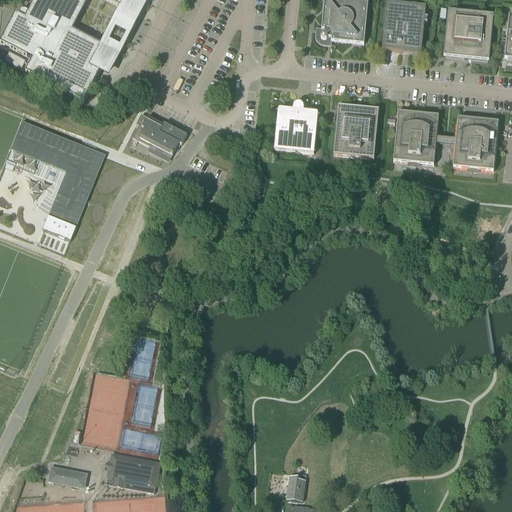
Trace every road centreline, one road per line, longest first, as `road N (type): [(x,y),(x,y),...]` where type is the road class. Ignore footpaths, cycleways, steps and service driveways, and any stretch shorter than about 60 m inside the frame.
road 1 (unclassified): [(508,297),(465,306),(441,301),(389,238),(357,229),(329,231),(254,297),(200,308),(182,344),(194,511)]
road 2 (unclassified): [(212,120),(176,171),(123,197),(0,453)]
road 3 (unclassified): [(511,96),(287,72),(295,0)]
